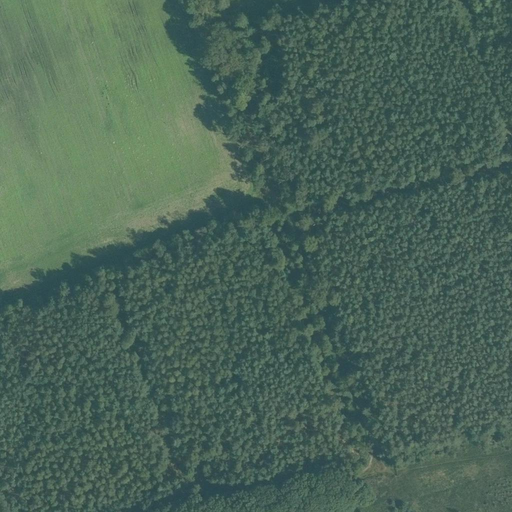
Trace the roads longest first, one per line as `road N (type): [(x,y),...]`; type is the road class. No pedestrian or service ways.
road 1 (track): [(361,471),(200,0)]
road 2 (track): [(189,511),(361,471)]
